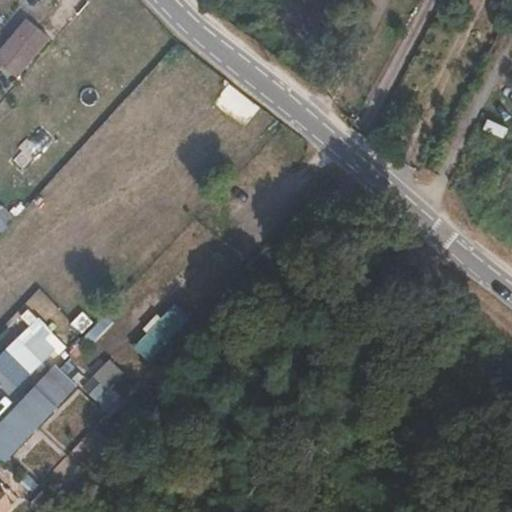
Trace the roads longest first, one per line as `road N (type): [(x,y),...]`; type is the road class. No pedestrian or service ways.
road 1 (residential): [(165,0),(511,291)]
road 2 (unknown): [(397,199),(486,84),(511,64)]
road 3 (unknown): [(340,150),(425,0)]
